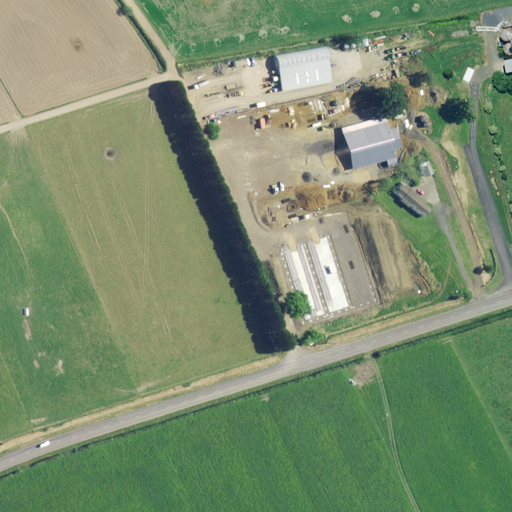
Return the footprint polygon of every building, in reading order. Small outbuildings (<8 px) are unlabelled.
[(508,41),(509,41),(510,41),(511,40),(511,39),(511,29),(510,28),(509,28),(508,28),(507,28),(505,29),(504,30),(503,31),(502,32),(502,34),(502,35),(502,36),(502,37),(502,38),(503,39),(504,40),(505,40),(506,41),(507,41),(508,41)] [(329,82),(323,46),(272,56),(278,91),(329,82)] [(491,69),(488,57),(477,60),(478,62),(472,64),(474,73),(491,69)] [(468,75),(466,66),(460,68),(462,76),(468,75)] [(449,83),(437,87),(436,83),(426,86),(428,90),(429,93),(425,94),(427,98),(424,99),(426,105),(429,104),(432,113),(456,105),(453,97),(449,83)] [(431,174),(427,161),(417,164),(421,177),(431,174)] [(421,218),(427,210),(422,206),(425,203),(400,183),(392,193),(399,199),(398,201),(405,207),(406,206),(421,218)]
